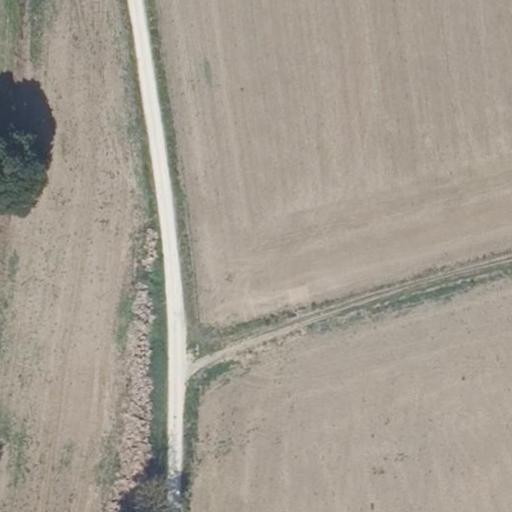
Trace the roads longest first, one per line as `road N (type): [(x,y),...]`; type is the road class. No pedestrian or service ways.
road 1 (track): [(127,0),(177,373)]
road 2 (track): [(511,258),(257,334),(177,373)]
road 3 (track): [(177,373),(178,511)]
